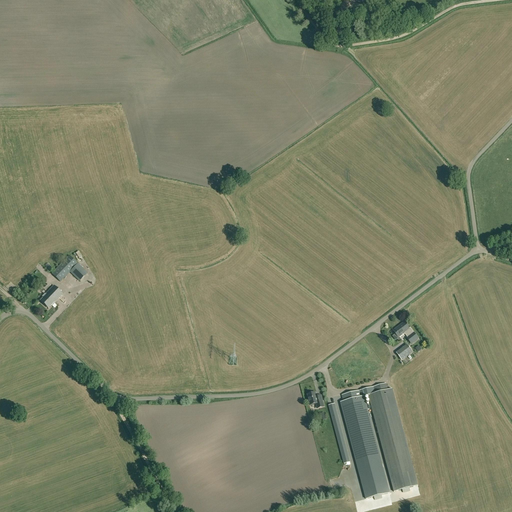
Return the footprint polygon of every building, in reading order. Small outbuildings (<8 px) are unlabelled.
[(21,243),(28,250),(48,229),(41,222),(21,243)] [(47,259),(59,247),(53,241),(37,257),(39,259),(43,255),(47,259)] [(60,282),(75,267),(76,266),(74,264),(69,268),(64,263),(63,262),(52,273),(60,282)] [(76,266),(70,271),(80,281),(87,274),(77,264),(76,266)] [(40,300),(48,308),(54,302),(54,303),(63,294),(54,285),(48,291),(45,289),(42,292),(45,294),(42,296),(42,297),(43,298),(40,300)] [(91,292),(73,297),(75,303),(93,297),(91,292)] [(68,313),(95,304),(93,298),(75,303),(76,306),(67,309),(68,313)] [(70,318),(97,310),(95,305),(69,313),(70,318)] [(398,337),(402,334),(403,335),(405,334),(408,337),(407,338),(411,344),(418,338),(410,328),(409,328),(405,322),(394,331),(398,337)] [(409,348),(399,355),(402,360),(413,353),(409,348)] [(376,395),(368,397),(394,493),(418,487),(392,390),(389,391),(387,384),(373,387),(376,395)] [(344,401),(341,402),(366,499),(390,493),(364,398),(369,397),(376,395),(373,387),(342,395),(344,401)] [(316,393),(312,394),(311,394),(309,394),(309,395),(308,395),(311,406),(317,404),(318,409),(325,407),(323,401),(318,402),(316,393)] [(336,410),(330,412),(344,464),(350,462),(336,410)]
